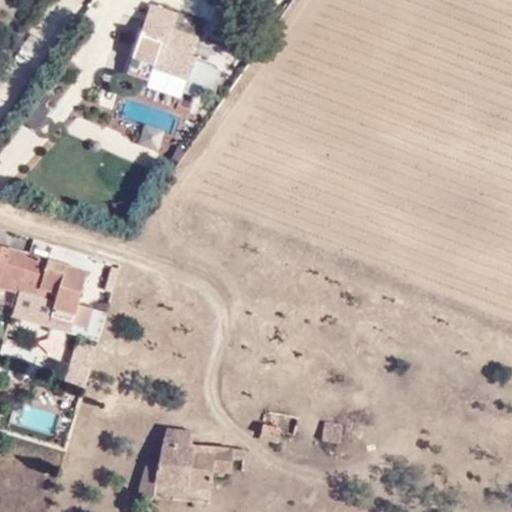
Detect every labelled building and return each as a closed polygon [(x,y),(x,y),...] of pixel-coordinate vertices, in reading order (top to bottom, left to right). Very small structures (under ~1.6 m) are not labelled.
[(248,0),(282,13),(287,0),(248,0)] [(157,2),(142,52),(169,60),(166,68),(199,77),(205,57),(195,54),(202,29),(179,22),(182,8),(157,2)] [(163,80),(166,68),(169,60),(142,52),(136,71),(163,80)] [(100,327),(105,304),(87,299),(94,269),(4,245),(7,232),(0,230),(0,285),(22,291),(46,298),(45,306),(53,308),(51,316),(100,327)] [(77,378),(90,380),(93,373),(79,369),(77,378)] [(305,436),(310,417),(275,408),(268,438),(288,444),(290,434),(305,436)] [(344,443),(347,428),(327,424),(324,438),(344,443)] [(143,500),(156,501),(158,483),(210,484),(210,471),(236,470),(236,467),(238,452),(194,448),(195,432),(166,432),(164,460),(149,461),(143,500)] [(236,467),(247,468),(248,452),(238,452),(236,467)] [(209,502),(210,484),(158,483),(156,501),(209,502)]
